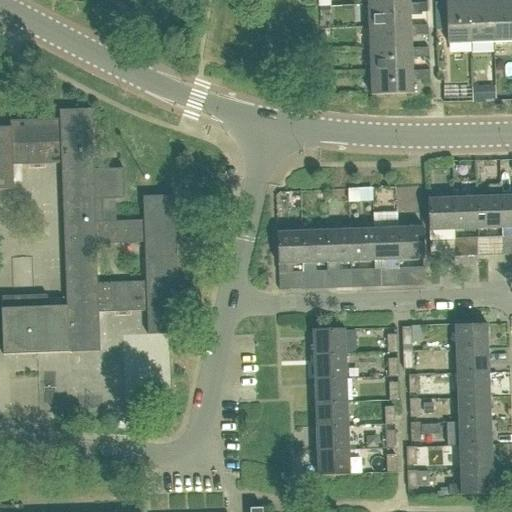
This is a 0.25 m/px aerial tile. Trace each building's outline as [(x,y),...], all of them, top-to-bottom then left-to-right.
[(472,43),(470,1),(458,2),(457,0),(448,0),(448,2),(446,2),(448,44),(472,43)] [(494,42),(492,0),(480,1),(479,0),(470,0),(470,1),(472,43),(494,42)] [(511,41),(511,0),(492,0),(493,0),(492,0),(494,42),(511,41)] [(369,28),(412,27),(411,14),(428,13),(428,4),(411,5),(411,4),(369,5),(369,28)] [(370,50),(412,49),(412,37),(429,36),(428,27),(412,27),(369,28),(370,50)] [(371,72),(413,71),(413,59),(430,58),(429,48),(412,49),(370,50),(371,72)] [(413,71),(371,72),(372,96),(414,94),(414,81),(430,81),(430,71),(413,71)] [(137,190),(141,328),(114,329),(115,365),(162,364),(161,327),(173,327),(169,189),(137,190)] [(502,229),(511,228),(511,195),(501,196),(502,229)] [(478,230),(502,229),(501,196),(477,197),(478,230)] [(454,231),(478,230),(477,197),(453,198),(454,231)] [(428,232),(454,231),(453,198),(427,199),(428,232)] [(397,228),(399,261),(424,260),(422,227),(397,228)] [(383,262),(399,261),(397,228),(373,229),(375,262),(374,262),(375,288),(384,288),(383,262)] [(351,263),(374,262),(375,262),(373,229),(349,230),(351,263)] [(335,264),(351,263),(349,230),(325,231),(327,264),(326,264),(327,290),(336,289),(335,264)] [(311,265),(326,264),(327,264),(325,231),(301,232),(303,265),(302,265),(303,291),(312,290),(311,265)] [(287,265),(302,265),(303,265),(301,232),(277,232),(279,292),(288,291),(287,265)] [(502,255),(511,255),(511,237),(501,237),(502,255)] [(478,256),(487,256),(487,238),(477,238),(478,256)] [(454,257),(463,257),(463,239),(453,239),(454,257)] [(0,350),(91,347),(89,300),(118,299),(117,277),(89,278),(88,240),(58,241),(60,301),(0,303),(0,350)] [(430,258),(439,258),(439,240),(429,240),(430,258)] [(399,287),(408,287),(408,269),(398,269),(399,287)] [(351,289),(360,289),(360,270),(350,271),(351,289)] [(455,350),(488,349),(487,324),(454,325),(455,350)] [(402,346),(411,346),(411,327),(401,327),(402,346)] [(312,356),(345,354),(344,329),(311,330),(312,356)] [(387,354),(396,354),(396,335),(386,336),(387,354)] [(455,374),(488,373),(488,349),(455,350),(455,374)] [(403,370),(408,370),(412,370),(411,352),(402,352),(403,370)] [(313,380),(346,378),(345,354),(312,356),(313,380)] [(388,378),(397,378),(397,360),(387,360),(388,378)] [(456,398),(489,397),(488,373),(455,374),(456,398)] [(409,394),(418,394),(417,376),(408,376),(409,394)] [(314,404),(347,403),(346,378),(313,380),(314,404)] [(389,402),(392,402),(398,402),(398,384),(388,384),(389,402)] [(457,422),(490,421),(489,397),(456,398),(457,422)] [(410,418),(419,418),(418,400),(409,400),(410,418)] [(315,428),(348,427),(347,403),(314,404),(315,428)] [(383,426),(393,426),(392,409),(383,409),(383,426)] [(491,445),(490,421),(457,422),(458,446),(491,445)] [(411,442),(420,442),(419,424),(410,425),(411,442)] [(316,452),(349,451),(348,427),(315,428),(316,452)] [(385,451),(394,450),(393,432),(384,433),(385,451)] [(459,470),(492,469),(491,445),(458,446),(459,470)] [(406,466),(415,466),(415,448),(406,448),(406,466)] [(349,451),(316,452),(317,477),(350,476),(350,475),(349,451)] [(386,475),(392,474),(395,474),(394,456),(385,457),(386,473),(386,475)] [(493,494),(492,469),(459,470),(460,486),(448,486),(449,495),(449,496),(460,495),(460,496),(493,494)] [(416,490),(416,472),(406,472),(407,490),(416,490)]
